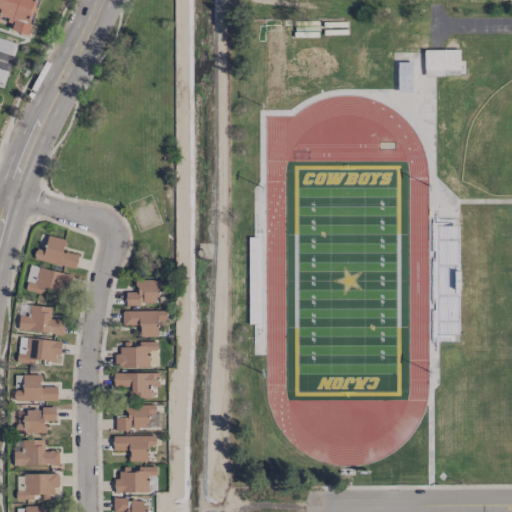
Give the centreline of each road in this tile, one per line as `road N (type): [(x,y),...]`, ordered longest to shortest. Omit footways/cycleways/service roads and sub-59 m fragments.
road 1 (residential): [(10,194),(106,224),(112,235),(89,321),(85,511)]
road 2 (secondary): [(0,228),(28,141),(94,0)]
road 3 (residential): [(511,503),(307,506)]
